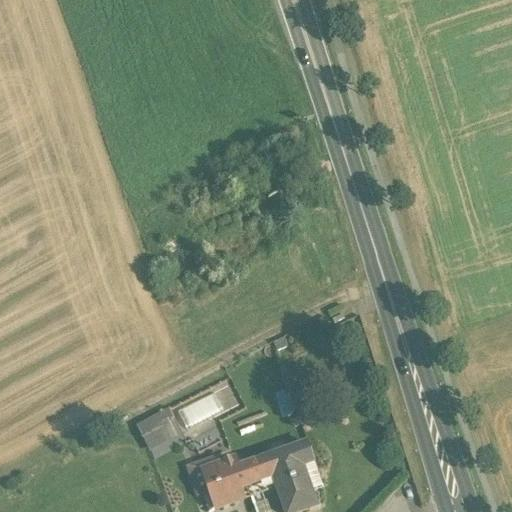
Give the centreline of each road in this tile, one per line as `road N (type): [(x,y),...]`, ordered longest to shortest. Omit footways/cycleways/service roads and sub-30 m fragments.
road 1 (primary): [(459,511),(297,0)]
road 2 (track): [(0,475),(387,280)]
